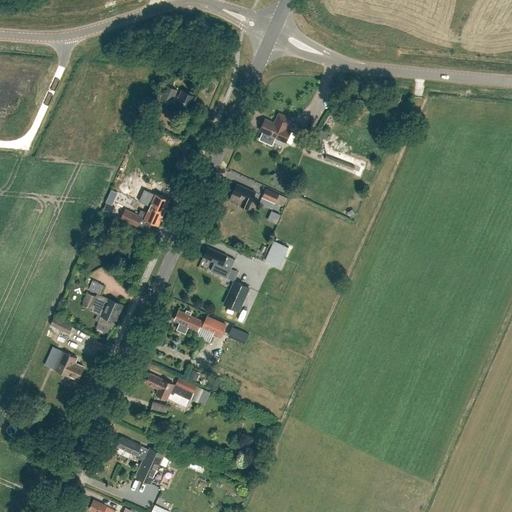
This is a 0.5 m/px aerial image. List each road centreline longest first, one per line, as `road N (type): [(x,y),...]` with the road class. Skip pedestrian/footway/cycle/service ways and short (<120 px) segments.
road 1 (secondary): [(56,511),(272,30)]
road 2 (unclassified): [(272,30),(179,1),(76,35),(0,34)]
road 3 (unclassified): [(511,81),(366,68),(272,30)]
